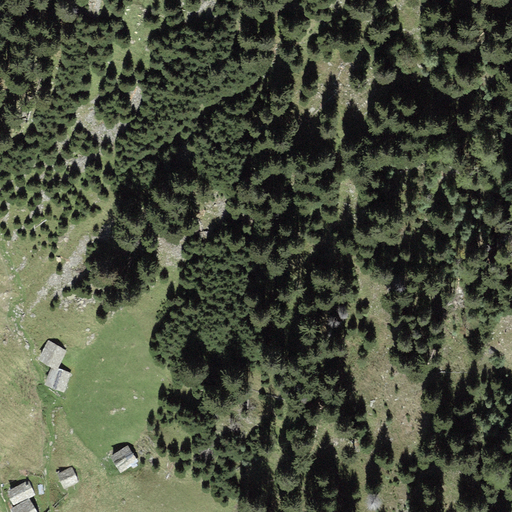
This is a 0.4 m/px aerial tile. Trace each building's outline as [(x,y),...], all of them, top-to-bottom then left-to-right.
[(48,341),(38,360),(50,368),(56,370),(58,368),(66,351),(48,341)] [(50,368),(44,385),(64,392),(71,373),(58,368),(56,370),(50,368)] [(127,445),(109,457),(120,473),(138,462),(127,445)] [(71,468),(57,474),(64,489),(78,483),(71,468)] [(13,505),(35,495),(28,481),(6,492),(13,505)] [(36,511),(29,499),(10,509),(11,511),(36,511)]
